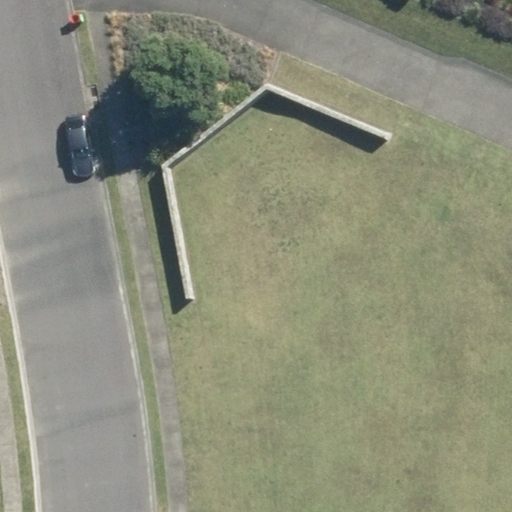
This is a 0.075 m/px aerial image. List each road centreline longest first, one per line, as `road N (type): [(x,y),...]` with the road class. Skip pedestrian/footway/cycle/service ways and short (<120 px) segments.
road 1 (residential): [(99,511),(78,338),(14,0)]
road 2 (residential): [(220,0),(511,116)]
